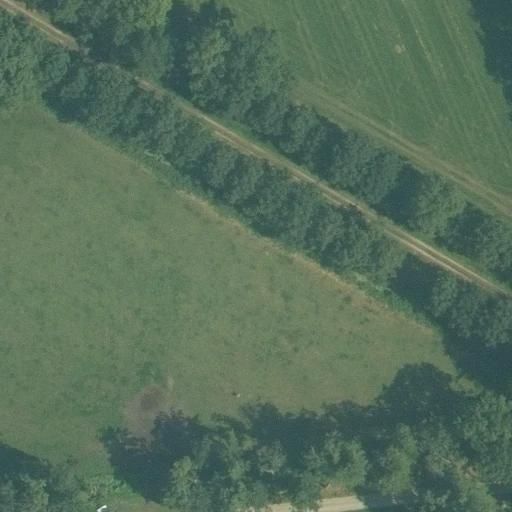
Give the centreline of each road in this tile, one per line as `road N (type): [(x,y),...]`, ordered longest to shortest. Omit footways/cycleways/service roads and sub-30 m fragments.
road 1 (track): [(0,13),(511,303)]
road 2 (track): [(511,485),(278,511)]
